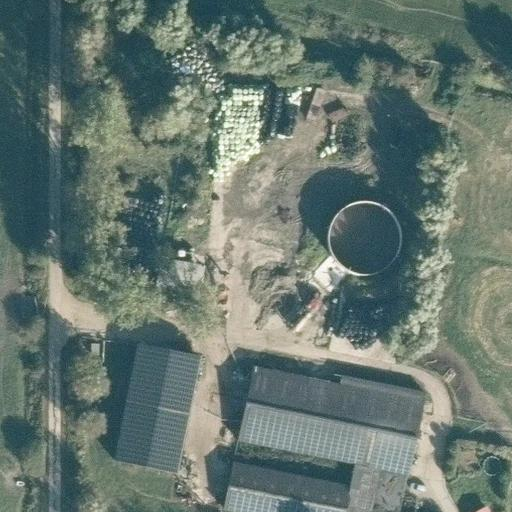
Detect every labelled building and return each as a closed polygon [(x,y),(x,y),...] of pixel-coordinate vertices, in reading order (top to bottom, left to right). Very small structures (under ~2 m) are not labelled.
[(295,234),(303,149),(244,144),(237,229),(295,234)] [(332,216),(326,231),(325,247),(332,262),(343,273),(358,278),(374,278),(387,271),(398,261),(403,247),(403,232),(397,218),(387,207),(373,201),(358,201),(344,206),(332,216)] [(193,302),(202,265),(161,255),(152,292),(193,302)] [(196,359),(132,345),(105,464),(142,472),(140,481),(167,487),(196,359)] [(336,393),(253,376),(239,444),(349,467),(344,489),(227,465),(217,511),(396,511),(421,393),(340,376),(336,393)] [(491,511),(486,502),(469,511),(491,511)]
